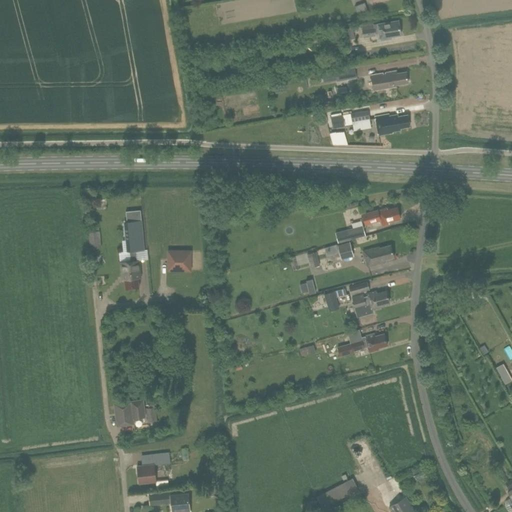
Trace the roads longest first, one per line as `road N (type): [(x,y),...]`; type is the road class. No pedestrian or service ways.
road 1 (primary): [(0,164),(434,169)]
road 2 (residential): [(467,511),(438,453),(418,375),(421,245),(434,169)]
road 3 (residential): [(126,511),(97,310),(151,306)]
road 4 (residential): [(434,169),(433,71),(417,0)]
